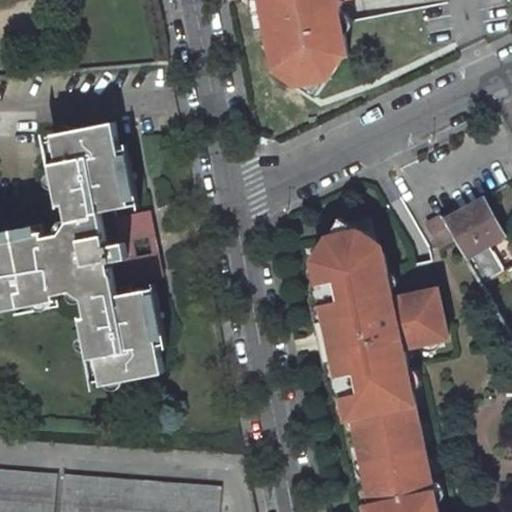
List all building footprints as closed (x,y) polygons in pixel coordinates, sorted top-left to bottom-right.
[(344,10),(351,0),(267,0),(268,2),(273,24),(282,61),(289,60),(291,68),(307,80),(337,74),(345,59),(344,54),(352,52),(344,10)] [(0,309),(57,298),(56,293),(72,290),(85,299),(88,316),(83,317),(91,359),(98,358),(103,385),(165,373),(159,346),(168,344),(156,288),(133,293),(130,282),(126,258),(130,257),(127,242),(123,242),(118,218),(116,209),(140,203),(129,146),(121,148),(116,120),(55,132),(60,159),(53,161),(61,203),(66,202),(69,220),(61,232),(44,235),(44,230),(0,238),(0,309)] [(484,198),(447,219),(446,219),(467,256),(468,255),(504,235),(484,198)] [(123,242),(127,242),(130,257),(126,258),(130,282),(163,276),(150,212),(118,218),(123,242)] [(430,222),(442,244),(454,237),(441,215),(430,222)] [(397,297),(387,250),(382,251),(379,238),(343,216),(321,252),(323,260),(318,261),(352,416),(359,414),(369,461),(428,449),(407,346),(411,340),(415,343),(452,335),(441,287),(403,295),(401,299),(397,297)] [(511,251),(510,248),(475,268),(474,268),(482,283),(483,282),(511,265),(511,251)] [(441,511),(428,449),(369,461),(377,502),(371,504),(372,511),(441,511)] [(54,511),(57,475),(0,471),(0,511),(54,511)] [(219,511),(221,488),(65,476),(62,511),(219,511)]
